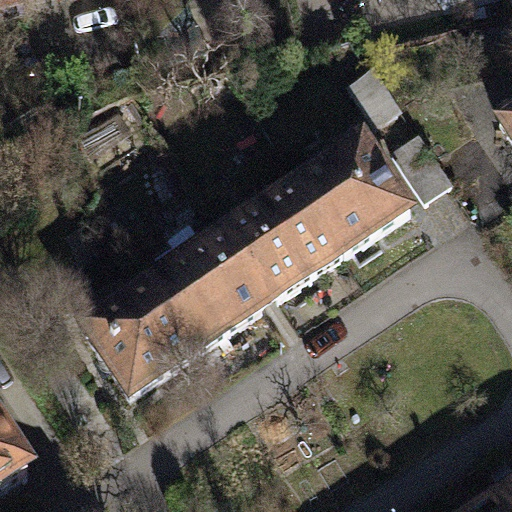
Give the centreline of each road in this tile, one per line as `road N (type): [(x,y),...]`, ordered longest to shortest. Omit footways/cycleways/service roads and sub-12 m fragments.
road 1 (residential): [(117,480),(415,282),(462,278),(497,307),(511,333)]
road 2 (residential): [(511,416),(370,511)]
